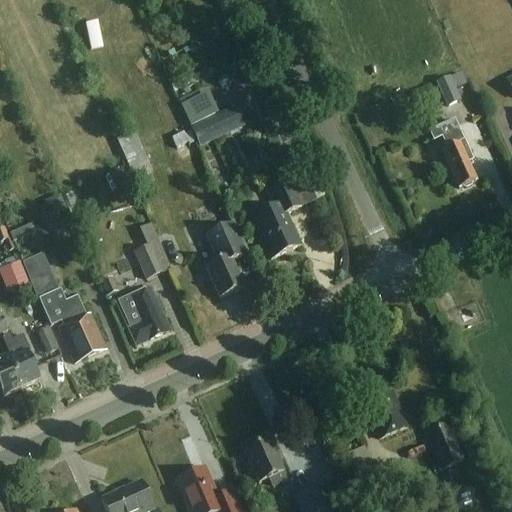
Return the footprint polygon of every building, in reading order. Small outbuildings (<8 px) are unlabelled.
[(140,59),(145,75),(155,72),(150,56),(140,59)] [(448,76),(454,88),(465,83),(459,71),(448,76)] [(433,84),(443,107),(458,99),(448,76),(433,84)] [(211,116),(195,77),(173,87),(199,149),(248,129),(238,105),(211,116)] [(442,153),(459,191),(477,183),(468,164),(471,161),(461,140),(454,122),(427,132),(431,142),(440,139),(444,148),(448,146),(449,149),(442,153)] [(312,173),(267,194),(274,210),(251,220),(270,262),(301,248),(286,215),(324,198),(312,173)] [(21,262),(20,262),(36,301),(58,291),(29,226),(9,235),(21,262)] [(246,256),(232,226),(207,236),(219,262),(205,268),(219,301),(244,290),(232,262),(246,256)] [(0,232),(0,251),(9,246),(2,232),(0,232)] [(163,274),(151,246),(133,254),(145,282),(163,274)] [(8,300),(26,294),(18,274),(1,280),(8,300)] [(66,304),(60,291),(39,300),(52,327),(61,323),(64,329),(59,332),(74,366),(104,353),(89,318),(85,320),(76,299),(66,304)] [(169,333),(149,291),(116,306),(135,349),(169,333)] [(9,355),(6,357),(20,390),(38,382),(26,355),(29,353),(22,336),(12,341),(10,335),(2,339),(9,355)] [(0,394),(2,399),(20,390),(6,357),(0,359),(0,394)] [(406,430),(392,395),(364,406),(378,441),(406,430)] [(463,463),(449,425),(424,434),(438,472),(463,463)] [(286,483),(268,442),(244,453),(258,486),(267,482),(271,490),(286,483)] [(216,499),(204,470),(175,483),(187,511),(235,511),(228,494),(216,499)] [(140,484),(122,492),(129,511),(151,511),(153,511),(140,484)] [(328,511),(317,485),(295,495),(302,511),(328,511)] [(129,511),(122,492),(100,502),(104,511),(129,511)]
